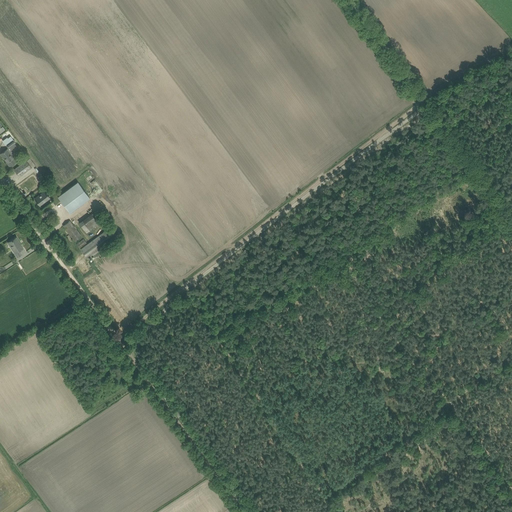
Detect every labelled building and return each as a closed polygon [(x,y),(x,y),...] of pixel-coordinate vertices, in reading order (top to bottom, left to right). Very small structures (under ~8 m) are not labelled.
[(0,136),(0,139),(10,133),(8,131),(0,136)] [(6,145),(8,148),(15,143),(13,139),(6,145)] [(4,151),(0,154),(3,157),(4,159),(9,166),(16,161),(13,157),(11,154),(12,153),(12,152),(11,151),(10,150),(8,148),(7,149),(4,151)] [(14,169),(19,176),(35,165),(30,158),(26,160),(14,169)] [(58,196),(70,212),(90,197),(78,181),(58,196)] [(35,198),(40,205),(50,198),(45,191),(35,198)] [(93,213),(80,222),(87,232),(100,223),(93,213)] [(63,225),(75,241),(81,236),(70,220),(63,225)] [(81,249),(88,259),(117,237),(110,227),(81,249)] [(8,242),(17,257),(22,254),(19,249),(23,247),(16,237),(8,242)] [(77,244),(80,248),(86,243),(84,239),(77,244)]
